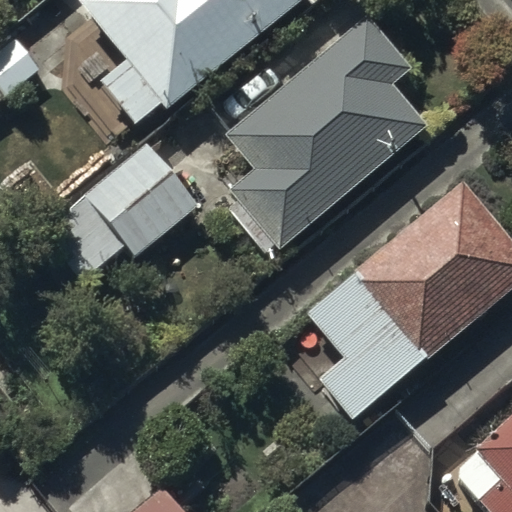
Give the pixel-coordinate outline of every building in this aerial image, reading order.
[(92,0),(76,13),(92,33),(58,60),(82,91),(116,64),(125,75),(101,93),(133,135),(157,116),(163,123),(316,2),(314,0),(92,0)] [(408,82),(364,28),(223,149),(252,183),(228,203),(235,212),(225,221),(263,265),(273,256),(278,262),(425,135),(391,96),(408,82)] [(0,105),(37,76),(11,44),(0,52),(0,105)] [(143,151),(34,234),(78,291),(124,256),(132,266),(194,218),(143,151)] [(511,257),(458,195),(306,326),(344,370),(317,394),(350,432),(421,371),(423,373),(511,296),(511,257)] [(511,511),(511,426),(451,481),(479,511),(511,511)] [(174,511),(161,495),(138,511),(174,511)]
